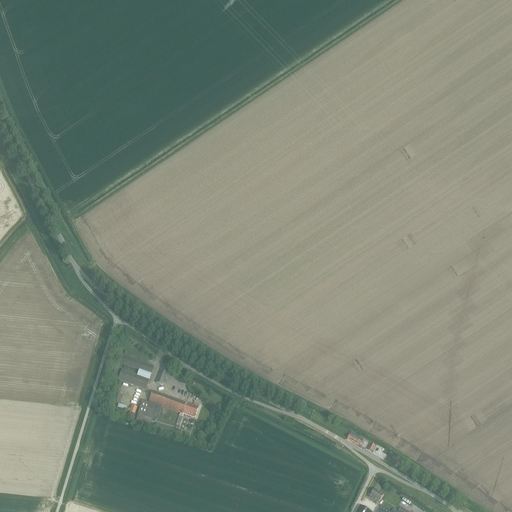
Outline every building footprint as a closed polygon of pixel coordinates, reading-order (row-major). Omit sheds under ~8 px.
[(120,363),(139,370),(137,375),(122,370),(118,380),(146,390),(149,379),(151,375),(154,367),(123,355),(120,363)] [(162,386),(169,368),(163,365),(156,383),(162,386)] [(198,408),(189,404),(153,391),(148,403),(143,401),(136,421),(150,426),(152,420),(156,421),(162,407),(182,415),(183,414),(195,418),(198,408)] [(350,435),(347,440),(359,447),(362,442),(350,435)] [(370,444),(367,449),(373,452),(376,447),(370,444)] [(368,497),(373,500),(378,492),(374,489),(368,497)] [(383,495),(378,492),(373,500),(377,503),(383,495)]
